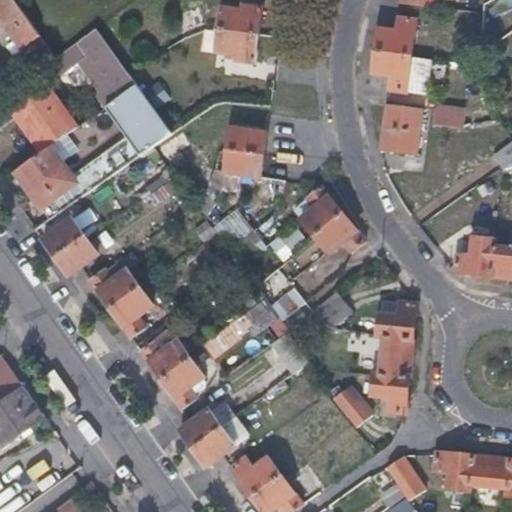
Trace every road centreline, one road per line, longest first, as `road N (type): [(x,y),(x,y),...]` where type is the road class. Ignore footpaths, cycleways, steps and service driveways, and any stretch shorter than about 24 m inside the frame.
road 1 (residential): [(372,0),(354,116),(403,242),(473,331)]
road 2 (residential): [(182,511),(0,255)]
road 3 (residential): [(473,331),(456,356),(456,387),(484,417),(511,420)]
